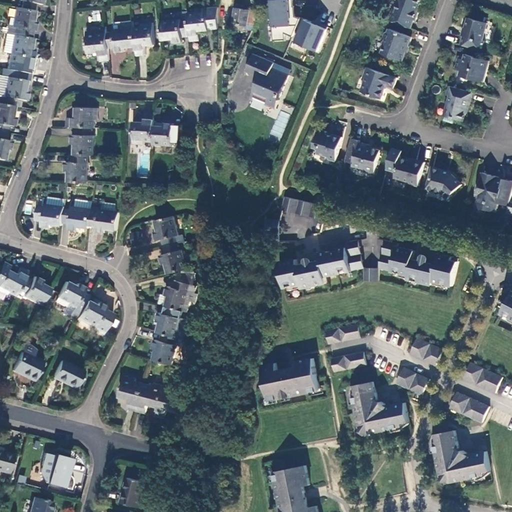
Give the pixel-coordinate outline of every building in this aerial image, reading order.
[(23,1),(21,8),(34,11),(35,11),(37,4),(41,5),(42,0),(19,0),(19,1),(23,1)] [(295,39),(292,0),(268,0),(270,40),(295,39)] [(392,8),(387,20),(411,29),(414,19),(416,20),(420,11),(418,10),(420,0),(397,0),(399,2),(396,9),(392,8)] [(32,22),(34,11),(21,8),(15,7),(11,27),(14,27),(13,35),(28,37),(29,30),(34,31),(35,23),(32,22)] [(196,12),(188,13),(188,22),(190,37),(191,41),(201,40),(199,32),(219,29),(219,7),(196,9),(196,12)] [(255,26),(258,12),(236,8),(233,24),(248,26),(248,29),(253,30),(255,26)] [(464,36),(462,46),(484,52),(486,41),(484,40),(489,24),(470,18),(467,28),(465,27),(463,35),(464,36)] [(181,19),(161,21),(163,41),(174,39),(174,43),(183,41),(183,37),(190,37),(188,22),(181,23),(181,19)] [(317,53),(326,28),(301,19),(292,43),(317,53)] [(143,26),(134,27),(136,47),(137,56),(147,55),(146,46),(156,44),(154,23),(143,23),(143,26)] [(248,30),(248,29),(248,26),(233,24),(232,31),(244,33),(244,29),(248,30)] [(126,48),(136,47),(134,27),(115,30),(115,33),(107,34),(109,48),(116,47),(117,52),(126,51),(126,48)] [(413,37),(390,29),(389,31),(386,32),(384,38),(385,40),(385,43),(386,43),(382,53),(404,61),(407,52),(405,51),(407,47),(410,46),(413,37)] [(101,61),(111,61),(109,48),(107,34),(107,32),(99,33),(99,30),(87,31),(90,53),(100,52),(101,61)] [(3,52),(10,54),(13,35),(6,33),(3,52)] [(30,49),(32,38),(28,37),(13,35),(10,54),(10,55),(13,56),(12,63),(26,65),(27,58),(32,59),(34,50),(30,49)] [(261,75),(251,99),(253,100),(255,98),(267,103),(266,105),(276,109),(290,76),(286,74),(273,68),(275,63),(275,62),(254,53),(246,73),(248,74),(249,70),(261,75)] [(490,61),(467,55),(465,60),(459,59),(456,69),(461,71),(460,76),(484,83),(490,61)] [(288,69),(275,63),(273,68),(286,74),(288,69)] [(397,79),(368,68),(365,79),(367,80),(362,92),(382,100),(387,87),(394,89),(397,79)] [(7,97),(5,105),(13,106),(19,107),(20,100),(26,101),(28,91),(24,91),(26,81),(7,77),(3,97),(7,97)] [(469,109),(473,93),(450,86),(448,95),(450,96),(444,116),(464,122),(468,109),(469,109)] [(11,117),(13,106),(5,105),(0,103),(0,131),(7,133),(8,126),(13,127),(15,117),(11,117)] [(68,118),(68,127),(78,128),(93,128),(96,128),(96,120),(100,120),(100,108),(78,108),(77,118),(68,118)] [(272,135),(282,138),(288,113),(278,111),(272,135)] [(145,142),(154,142),(155,125),(155,114),(146,113),(146,122),(135,122),(134,144),(145,145),(145,142)] [(156,126),(155,125),(154,142),(154,146),(173,147),(174,143),(182,143),(182,129),(174,129),(174,124),(157,123),(156,126)] [(76,145),(76,155),(87,156),(95,156),(96,136),(93,136),(93,128),(78,128),(78,135),(73,135),(72,144),(76,145)] [(336,161),(342,137),(333,134),(333,136),(327,134),(326,132),(319,129),(315,144),(320,145),(318,153),(328,157),(329,159),(336,161)] [(6,140),(7,133),(0,131),(0,159),(3,160),(5,150),(9,150),(10,141),(6,140)] [(359,140),(352,138),(345,161),(353,163),(352,165),(363,168),(364,171),(374,174),(380,150),(367,146),(368,144),(359,142),(359,140)] [(70,172),(70,182),(90,183),(90,163),(87,163),(87,156),(76,155),(72,155),(72,162),(67,162),(67,172),(70,172)] [(419,186),(425,162),(415,160),(415,162),(401,159),(396,177),(406,181),(407,183),(419,186)] [(446,171),(432,167),(426,188),(434,190),(438,194),(443,193),(449,198),(463,184),(451,173),(449,174),(446,173),(446,171)] [(150,170),(135,169),(135,177),(150,178),(150,170)] [(500,203),(510,206),(511,197),(511,180),(507,179),(505,181),(499,179),(500,177),(483,172),(477,193),(480,194),(479,198),(476,210),(486,213),(487,209),(497,212),(500,203)] [(63,223),(66,209),(66,206),(67,199),(49,196),(48,204),(46,203),(45,207),(38,206),(36,220),(43,221),(42,226),(52,228),(53,224),(63,225),(63,223)] [(284,210),(325,220),(328,207),(286,197),(284,210)] [(94,201),(77,198),(76,207),(73,206),(73,210),(66,209),(63,223),(71,224),(70,228),(79,230),(80,226),(90,228),(91,225),(93,209),(94,201)] [(107,229),(117,230),(120,212),(103,209),(104,202),(95,200),(93,209),(91,225),(97,226),(97,231),(107,233),(107,229)] [(163,240),(164,247),(179,243),(177,236),(180,235),(175,216),(156,221),(159,231),(156,232),(158,241),(163,240)] [(268,220),(269,241),(281,241),(281,220),(268,220)] [(301,271),(300,267),(297,260),(281,263),(285,288),(302,285),(303,288),(328,283),(326,276),(366,268),(360,240),(347,243),(347,247),(340,250),(340,251),(331,253),(329,251),(322,253),(324,266),(312,268),(301,271)] [(434,282),(454,287),(460,262),(454,261),(454,258),(441,254),(437,268),(424,265),(414,262),(416,252),(400,247),(400,244),(387,241),(380,268),(410,276),(409,279),(433,285),(434,282)] [(167,264),(170,274),(189,269),(184,250),(180,250),(179,243),(164,247),(166,254),(161,256),(164,265),(167,264)] [(7,293),(15,297),(18,290),(25,277),(28,272),(20,268),(15,275),(6,270),(0,282),(0,292),(5,295),(7,293)] [(380,282),(380,269),(366,269),(366,282),(380,282)] [(31,281),(25,277),(18,290),(25,294),(23,296),(41,306),(50,289),(41,284),(42,281),(34,277),(31,281)] [(170,296),(167,307),(168,307),(181,310),(189,312),(191,301),(189,300),(191,292),(188,291),(190,284),(176,280),(174,287),(169,286),(167,295),(170,296)] [(75,321),(77,318),(86,301),(89,295),(82,292),(85,288),(76,283),(74,287),(65,282),(55,301),(65,307),(62,313),(75,321)] [(163,294),(160,304),(167,307),(170,296),(167,295),(163,294)] [(511,294),(503,313),(511,317),(511,294)] [(95,306),(86,301),(77,318),(94,327),(93,330),(102,335),(113,316),(104,311),(105,308),(97,303),(95,306)] [(161,323),(159,332),(163,334),(177,337),(185,339),(189,320),(179,317),(181,310),(168,307),(167,314),(161,312),(158,321),(161,323)] [(330,344),(362,337),(360,324),(328,331),(330,344)] [(158,350),(155,360),(170,364),(173,365),(178,345),(175,345),(177,337),(163,334),(162,341),(157,340),(154,349),(158,350)] [(437,365),(445,350),(419,338),(412,354),(437,365)] [(21,352),(12,370),(26,377),(22,386),(29,390),(43,362),(33,357),(36,351),(30,346),(22,343),(18,351),(21,352)] [(336,372),(368,365),(365,353),(333,359),(336,372)] [(321,391),(319,379),(316,359),(296,362),(297,369),(287,370),(278,372),(277,363),(263,366),(267,390),(269,402),(321,391)] [(84,372),(60,361),(52,377),(75,389),(84,372)] [(465,378),(497,393),(504,377),(472,362),(465,378)] [(423,395),(431,380),(405,368),(398,383),(423,395)] [(129,408),(137,410),(144,383),(137,381),(137,379),(126,376),(121,397),(130,400),(129,408)] [(403,424),(411,422),(407,403),(389,406),(384,402),(378,398),(375,382),(355,386),(357,394),(353,394),(361,429),(369,434),(404,427),(403,424)] [(149,405),(159,407),(164,388),(165,386),(154,383),(153,386),(144,383),(137,410),(147,413),(149,405)] [(172,390),(164,388),(159,407),(157,415),(166,418),(168,410),(185,414),(191,393),(173,388),(172,390)] [(452,408),(483,423),(490,407),(458,392),(452,408)] [(485,472),(492,471),(488,452),(470,455),(460,448),(456,431),(436,434),(438,442),(435,443),(443,476),(451,482),(485,475),(485,472)] [(14,455),(0,451),(0,470),(9,473),(14,455)] [(71,460),(45,453),(38,480),(59,486),(62,474),(67,475),(71,460)] [(284,511),(320,511),(319,506),(310,507),(306,486),(312,485),(309,469),(302,467),(276,472),(284,511)] [(140,507),(146,482),(129,478),(122,502),(140,507)] [(51,511),(54,503),(33,497),(29,511),(51,511)]
